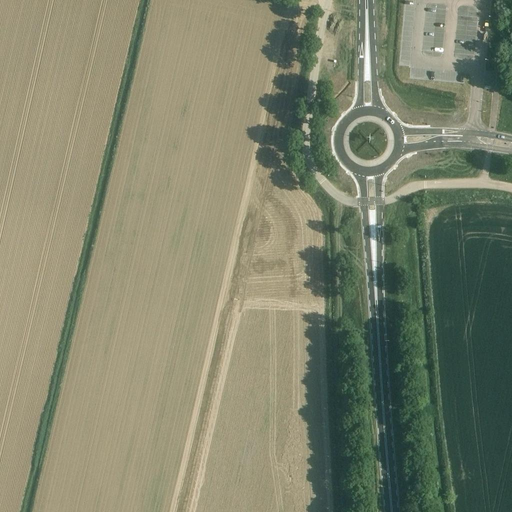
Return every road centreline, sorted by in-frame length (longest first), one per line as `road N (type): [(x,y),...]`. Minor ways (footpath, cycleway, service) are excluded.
road 1 (primary): [(391,511),(371,200)]
road 2 (unclassified): [(371,200),(333,194),(306,153),(327,0)]
road 3 (unclassified): [(371,200),(417,185),(511,189)]
